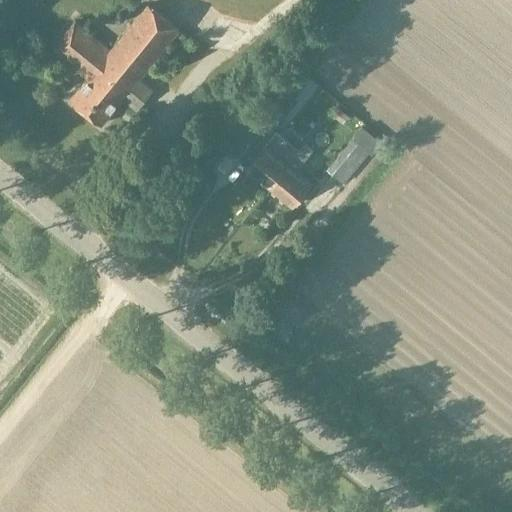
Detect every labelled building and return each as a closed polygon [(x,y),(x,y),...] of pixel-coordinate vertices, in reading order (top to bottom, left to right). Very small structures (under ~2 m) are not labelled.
[(75,22),(52,50),(87,78),(71,99),(101,124),(122,99),(136,111),(153,89),(140,78),(179,30),(148,5),(110,50),(75,22)] [(279,123),(298,100),(283,87),(263,110),(279,123)] [(188,143),(204,123),(190,112),(174,132),(188,143)] [(246,169),(269,187),(288,164),(299,150),(275,131),(264,144),(265,145),(246,169)] [(369,153),(352,139),(351,139),(326,169),(344,184),(369,153)] [(288,164),(269,187),(292,206),(311,183),(296,170),(313,150),(305,143),(299,150),(288,164)] [(150,197),(155,191),(150,188),(145,194),(150,197)]
